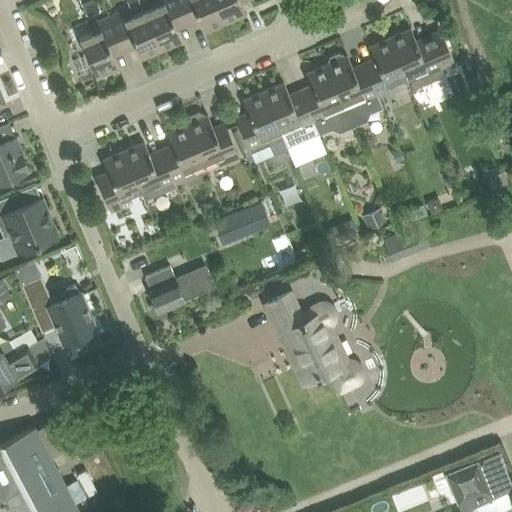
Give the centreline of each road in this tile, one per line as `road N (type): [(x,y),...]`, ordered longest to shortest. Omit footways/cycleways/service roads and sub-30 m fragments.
road 1 (unclassified): [(48,137),(301,20)]
road 2 (unclassified): [(212,511),(135,350)]
road 3 (unclassified): [(0,414),(135,350)]
road 4 (unclassified): [(48,137),(0,10)]
